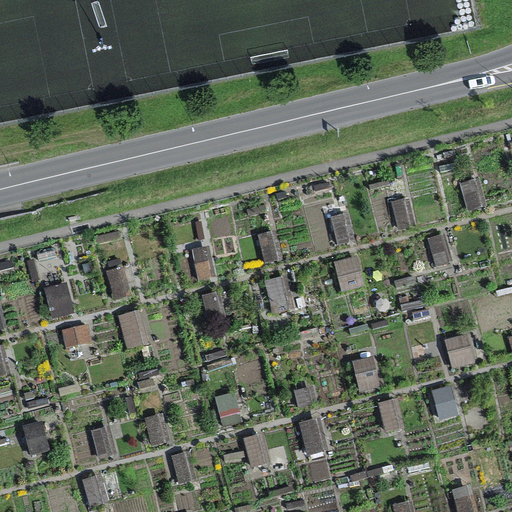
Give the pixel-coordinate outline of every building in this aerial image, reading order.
[(477,183),(461,186),(467,214),(484,210),(477,183)] [(407,201),(392,204),(398,232),(413,229),(407,201)] [(350,216),(331,220),(338,248),(356,244),(350,216)] [(273,235),(258,238),(264,266),(279,263),(273,235)] [(444,237),(428,241),(435,268),(451,264),(444,237)] [(209,250),(193,253),(199,284),(215,281),(209,250)] [(356,260),(334,265),(341,295),(363,289),(356,260)] [(123,270),(107,274),(114,303),(130,299),(123,270)] [(282,281),(265,285),(272,314),(289,310),(282,281)] [(66,285),(44,291),(52,321),(74,315),(66,285)] [(218,295),(203,298),(209,326),(225,323),(218,295)] [(139,314),(119,319),(126,351),(146,347),(139,314)] [(88,327),(63,333),(67,351),(92,344),(88,327)] [(471,337),(445,344),(452,372),(478,365),(471,337)] [(3,348),(0,349),(0,378),(10,376),(3,348)] [(373,360),(353,365),(359,395),(379,391),(373,360)] [(316,389),(295,394),(299,412),(319,408),(316,389)] [(453,389),(433,394),(440,423),(459,418),(453,389)] [(235,396),(216,400),(223,430),(242,425),(235,396)] [(398,402),(378,406),(385,438),(405,433),(398,402)] [(163,417),(145,421),(152,449),(170,445),(163,417)] [(320,421),(299,426),(308,460),(329,455),(320,421)] [(42,424),(23,429),(31,459),(50,453),(42,424)] [(108,430),(92,434),(99,463),(115,459),(108,430)] [(263,436),(243,441),(251,472),(270,467),(263,436)] [(190,454),(171,459),(179,488),(198,483),(190,454)] [(101,478),(82,483),(90,511),(109,507),(101,478)] [(477,511),(472,488),(452,493),(457,511),(477,511)]
